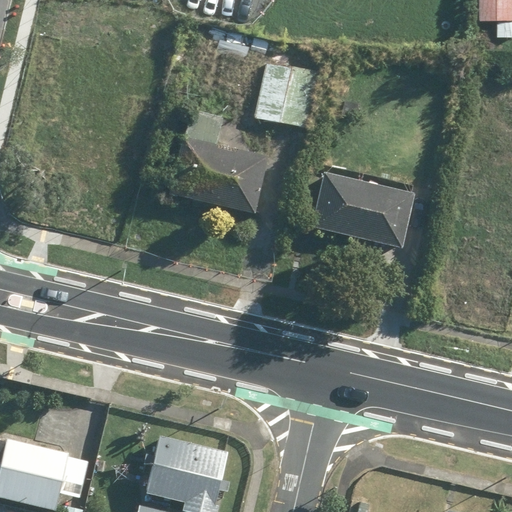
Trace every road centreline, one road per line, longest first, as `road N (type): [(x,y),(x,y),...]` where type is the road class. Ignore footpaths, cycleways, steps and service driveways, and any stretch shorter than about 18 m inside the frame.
road 1 (secondary): [(323,375),(0,298)]
road 2 (secondary): [(511,420),(323,375)]
road 3 (residential): [(293,511),(323,375)]
